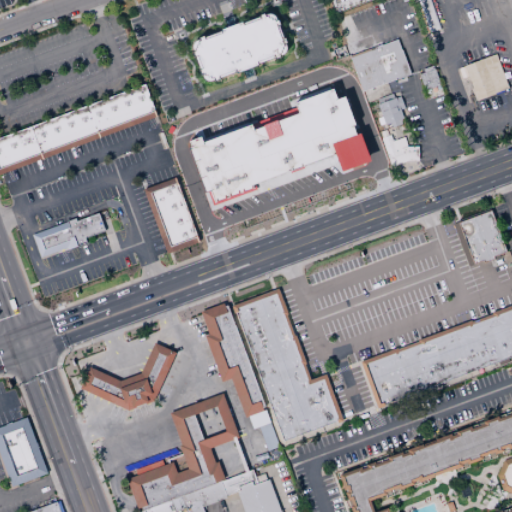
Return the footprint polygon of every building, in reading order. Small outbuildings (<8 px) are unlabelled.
[(429,37),(416,0),(429,0),(441,32),(429,37)] [(198,38),(204,35),(205,39),(221,33),(220,29),(243,21),(244,24),(260,19),(259,15),(265,13),(265,14),(268,13),(271,13),(274,15),(276,17),(277,20),(279,19),(281,25),(279,26),(284,38),(285,37),(288,43),(286,44),(287,46),(287,49),(286,51),(286,52),(284,54),(283,55),(281,56),(281,57),(275,59),(275,58),(259,64),(259,65),(237,74),(236,72),(220,78),(220,80),(215,82),(214,80),(211,81),(208,82),(205,81),(203,79),(202,77),(201,75),(200,75),(198,69),(202,68),(197,56),(194,57),(192,52),(195,51),(194,48),(197,47),(196,45),(198,44),(197,42),(199,41),(198,38)] [(361,92),(348,56),(344,45),(342,42),(370,31),(374,42),(379,41),(380,44),(396,39),(409,74),(361,92)] [(336,60),(335,58),(332,50),(344,45),(348,56),(336,60)] [(468,103),(452,60),(465,55),(466,57),(485,50),(487,56),(494,54),(507,89),(468,103)] [(426,97),(423,90),(417,74),(422,72),(421,69),(432,65),(442,91),(426,97)] [(0,137),(146,83),(158,116),(0,175),(0,137)] [(367,162),(344,96),(335,99),(331,89),(293,102),(296,114),(252,129),(250,125),(201,142),(199,137),(186,141),(207,202),(314,166),(316,171),(337,164),(339,171),(367,162)] [(379,126),(373,108),(376,106),(375,104),(377,103),(375,99),(391,93),(392,97),(394,97),(394,98),(398,96),(403,108),(398,110),(401,118),(400,119),(402,123),(388,128),(386,124),(379,126)] [(389,167),(376,131),(387,128),(393,148),(397,147),(398,149),(404,146),(416,146),(416,161),(405,161),(389,167)] [(167,253),(143,189),(145,189),(175,177),(200,241),(169,253),(167,253)] [(32,234),(76,218),(77,221),(106,210),(109,218),(102,221),(106,231),(86,238),(88,243),(68,250),(67,248),(41,257),(32,234)] [(451,224),(489,210),(505,252),(491,257),(492,259),(481,263),(480,261),(467,266),(451,224)] [(232,306),(273,291),(279,289),(289,315),(288,315),(295,336),(297,336),(307,364),(306,364),(311,380),(327,374),(344,422),(338,424),(337,421),(281,441),(235,313),(235,314),(232,306)] [(201,312),(224,303),(225,307),(229,305),(267,408),(263,409),(265,411),(246,418),(231,379),(223,383),(205,336),(208,335),(210,334),(201,312)] [(357,362),(395,349),(396,352),(416,344),(415,341),(468,321),(469,324),(490,317),(489,313),(511,304),(511,356),(381,404),(382,407),(374,409),(357,362)] [(88,367),(96,370),(102,373),(108,376),(116,379),(119,381),(139,373),(141,370),(146,358),(150,350),(153,342),(175,353),(172,360),(168,367),(163,380),(153,401),(127,411),(107,402),(99,398),(93,395),(86,392),(79,389),(86,373),(88,368),(88,367)] [(167,414),(205,400),(221,394),(237,438),(222,443),(208,448),(214,462),(217,461),(220,469),(224,479),(196,489),(171,499),(144,509),(139,511),(138,507),(135,508),(132,500),(124,479),(182,457),(177,445),(179,445),(167,414)] [(335,475),(357,466),(358,468),(363,466),(362,464),(371,461),(371,463),(384,459),(383,456),(398,451),(398,453),(403,451),(402,449),(418,443),(418,445),(432,440),(431,438),(447,433),(448,435),(452,433),(451,431),(467,425),(467,427),(480,423),(479,420),(494,415),(495,417),(507,413),(506,410),(511,407),(511,511),(348,511),(346,506),(348,505),(346,499),(344,500),(341,492),(343,491),(343,489),(340,490),(335,475)] [(0,454),(0,426),(27,417),(48,473),(12,486),(0,454)] [(221,481),(253,469),(259,484),(253,486),(252,482),(240,487),(241,491),(238,492),(226,496),(221,481)] [(245,511),(238,492),(241,491),(240,487),(252,482),(253,486),(259,484),(267,481),(278,511),(245,511)] [(176,511),(171,499),(196,489),(205,511),(176,511)] [(144,509),(171,499),(176,511),(144,511),(144,510),(144,509)] [(28,511),(56,501),(60,511),(28,511)]
